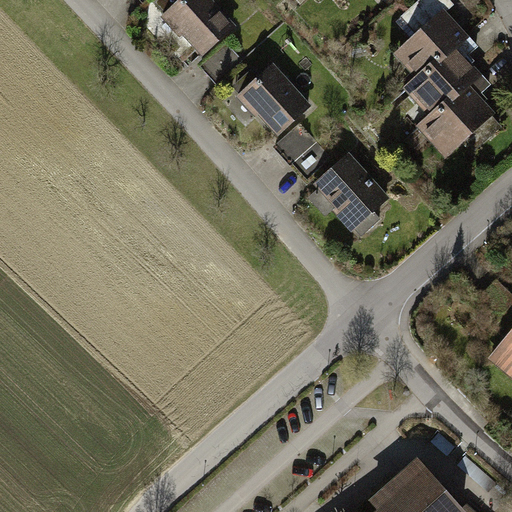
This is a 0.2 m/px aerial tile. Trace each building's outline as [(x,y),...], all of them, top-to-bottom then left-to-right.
[(204,54),(239,25),(218,0),(158,0),(159,0),(204,54)] [(419,0),(401,17),(416,34),(442,11),(446,15),(455,6),(449,0),(419,0)] [(468,39),(446,15),(442,11),(416,34),(391,57),(417,85),(457,48),(468,39)] [(209,74),(226,85),(246,54),(228,43),(209,74)] [(404,97),(430,125),(471,88),(483,77),(457,48),(417,85),(404,97)] [(319,103),(278,58),(263,72),(257,65),(237,83),(243,90),(238,94),(258,115),(262,110),(285,134),(319,103)] [(418,136),(443,164),(463,147),(472,157),(501,131),(491,120),(497,115),(471,88),(430,125),(418,136)] [(379,207),(396,193),(355,148),(316,183),(319,187),(313,192),(331,211),(337,206),(363,235),(386,214),(379,207)] [(511,306),(511,284),(499,273),(482,292),(506,313),(511,306)] [(511,328),(491,353),(511,370),(511,328)] [(481,511),(473,505),(467,511),(464,511),(421,464),(371,509),(373,511),(481,511)]
